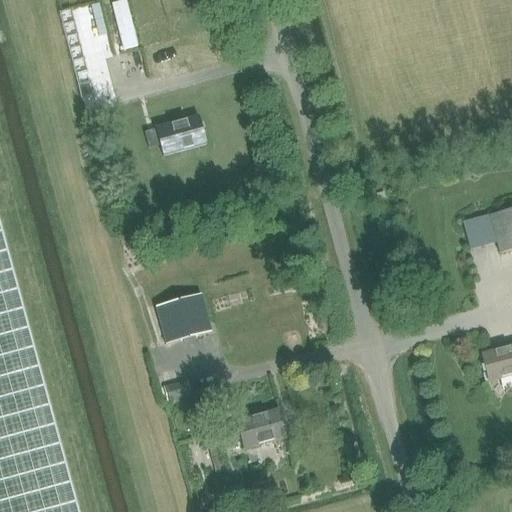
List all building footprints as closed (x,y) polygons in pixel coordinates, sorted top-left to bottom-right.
[(205,145),(198,118),(154,130),(155,131),(144,134),(147,148),(159,146),(162,157),(205,145)] [(496,255),(511,251),(511,211),(487,218),(496,255)] [(0,511),(76,511),(0,231),(0,511)] [(211,332),(200,295),(155,308),(166,345),(211,332)] [(511,347),(481,355),(488,383),(511,376),(511,347)] [(196,355),(198,370),(210,368),(208,353),(196,355)] [(285,438),(277,411),(234,423),(235,424),(223,428),(228,442),(239,439),(242,450),(285,438)]
